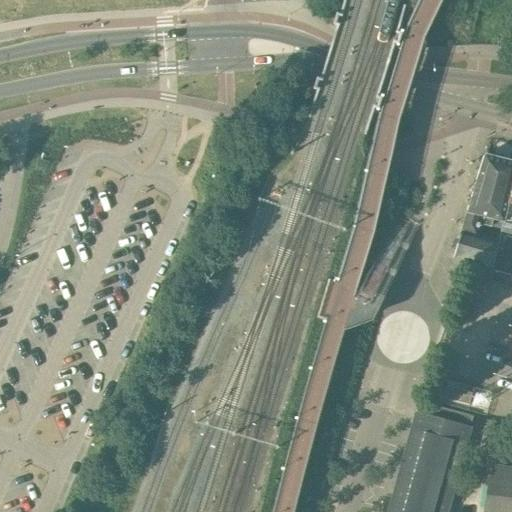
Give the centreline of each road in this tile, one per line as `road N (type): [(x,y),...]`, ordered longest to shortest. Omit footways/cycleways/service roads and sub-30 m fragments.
road 1 (residential): [(353,511),(470,109)]
road 2 (secondary): [(224,30),(2,55)]
road 3 (secondary): [(7,88),(110,69),(225,64)]
